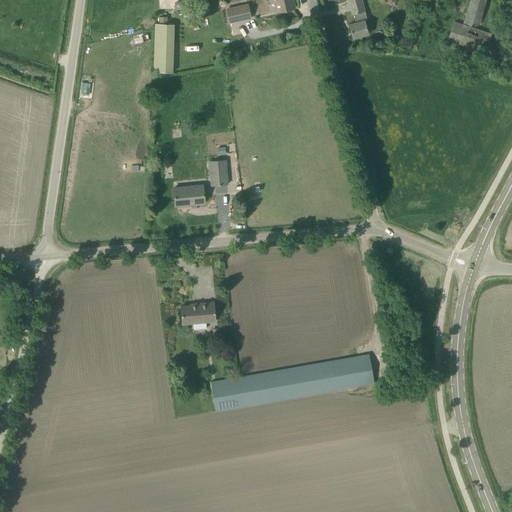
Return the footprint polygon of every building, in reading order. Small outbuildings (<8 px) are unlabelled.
[(292,0),(273,0),(277,12),(294,8),(292,0)] [(366,20),(364,11),(361,0),(347,0),(352,15),(353,14),(355,23),(348,25),(352,38),(368,34),(364,21),(366,20)] [(479,28),(487,0),(470,0),(464,23),(479,28)] [(229,23),(251,18),(247,3),(225,8),(229,23)] [(486,53),(492,34),(454,22),(448,41),(486,53)] [(170,25),(155,25),(154,73),(168,73),(170,25)] [(225,146),(217,147),(217,155),(225,155),(225,146)] [(212,185),(228,183),(226,160),(210,161),(212,185)] [(163,177),(171,177),(170,166),(163,166),(163,177)] [(174,187),(175,205),(176,205),(176,203),(189,202),(190,204),(205,203),(203,184),(174,187)] [(206,328),(205,321),(216,321),(214,302),(206,302),(206,304),(181,306),(183,323),(193,323),(194,329),(206,328)] [(216,411),(375,383),(369,354),(211,382),(216,411)]
